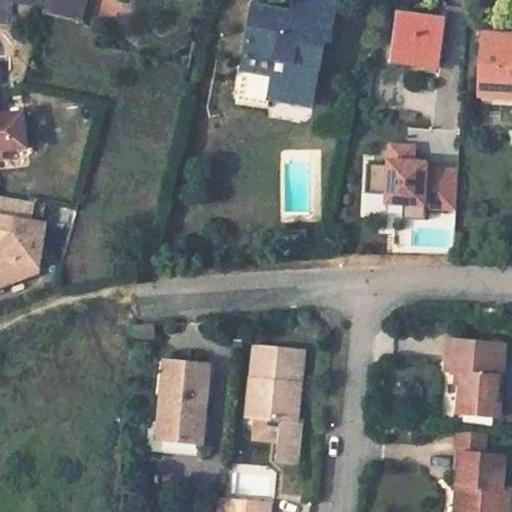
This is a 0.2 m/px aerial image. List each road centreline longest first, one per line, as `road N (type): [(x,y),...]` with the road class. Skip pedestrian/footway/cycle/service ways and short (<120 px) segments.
road 1 (residential): [(364,282),(340,511)]
road 2 (residential): [(364,282),(140,294)]
road 3 (track): [(140,294),(108,289),(0,329)]
road 4 (residential): [(511,281),(364,282)]
